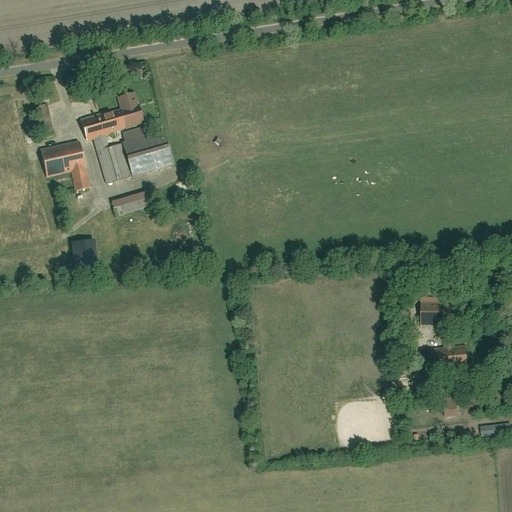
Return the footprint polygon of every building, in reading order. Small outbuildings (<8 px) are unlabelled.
[(154,62),(156,77),(184,73),(182,58),(154,62)] [(129,69),(131,81),(144,78),(142,67),(129,69)] [(163,134),(109,149),(107,139),(146,128),(140,106),(133,108),(130,96),(116,99),(120,112),(80,122),(86,144),(92,142),(103,186),(172,167),(163,134)] [(38,155),(45,181),(68,175),(73,193),(90,188),(79,144),(38,155)] [(118,201),(122,215),(151,206),(147,192),(118,201)] [(94,244),(68,245),(69,272),(95,271),(94,244)] [(417,306),(418,325),(439,324),(451,324),(450,305),(417,306)] [(439,324),(440,350),(452,350),(451,324),(439,324)] [(428,351),(429,375),(467,374),(466,349),(452,350),(440,350),(428,351)] [(443,400),(444,421),(462,420),(461,399),(443,400)]
